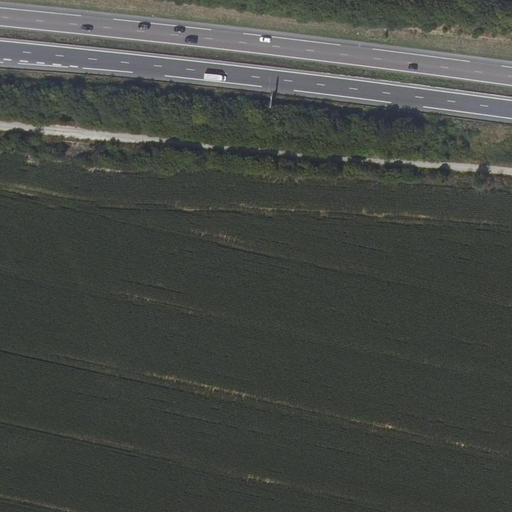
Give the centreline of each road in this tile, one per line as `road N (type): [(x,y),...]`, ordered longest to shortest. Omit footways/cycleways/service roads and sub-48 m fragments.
road 1 (trunk): [(0,49),(511,110)]
road 2 (trunk): [(511,77),(0,17)]
